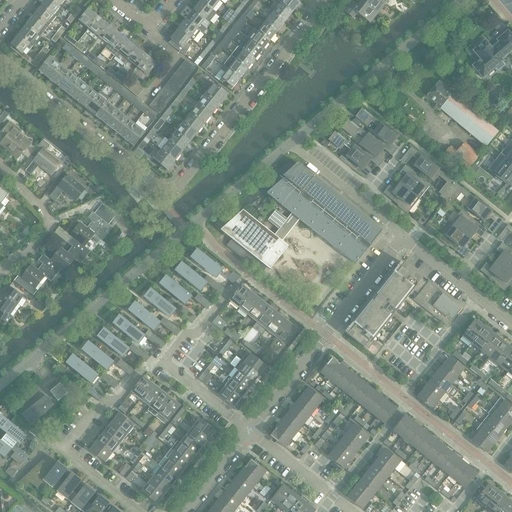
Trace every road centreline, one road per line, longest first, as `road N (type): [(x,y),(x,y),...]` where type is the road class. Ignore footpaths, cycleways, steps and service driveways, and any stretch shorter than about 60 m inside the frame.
road 1 (residential): [(247,429),(403,235)]
road 2 (residential): [(170,192),(322,0)]
road 3 (residential): [(170,192),(0,58)]
road 4 (residential): [(247,429),(161,361),(233,286)]
road 5 (residential): [(0,272),(45,232),(47,215),(0,162)]
road 6 (residential): [(352,511),(247,429)]
